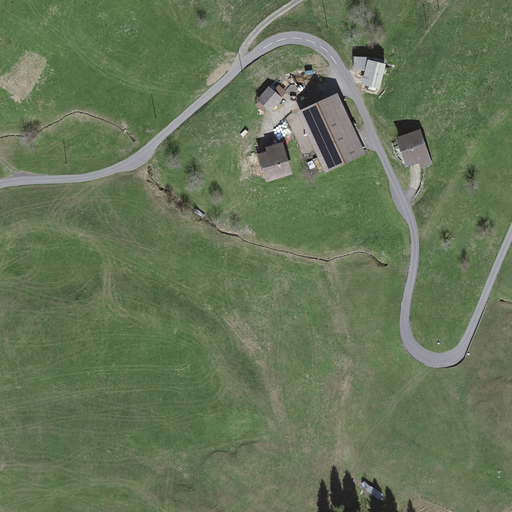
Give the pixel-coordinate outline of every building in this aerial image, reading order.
[(366,72),(366,57),(354,57),(354,72),(366,72)] [(362,86),(380,91),(387,65),(369,60),(362,86)] [(261,100),(272,111),(284,99),(272,88),(261,100)] [(368,154),(340,95),(301,113),(329,172),(368,154)] [(438,165),(425,131),(403,139),(412,165),(422,161),(425,170),(438,165)] [(271,183),(297,176),(287,143),(269,148),(270,154),(263,156),(271,183)]
